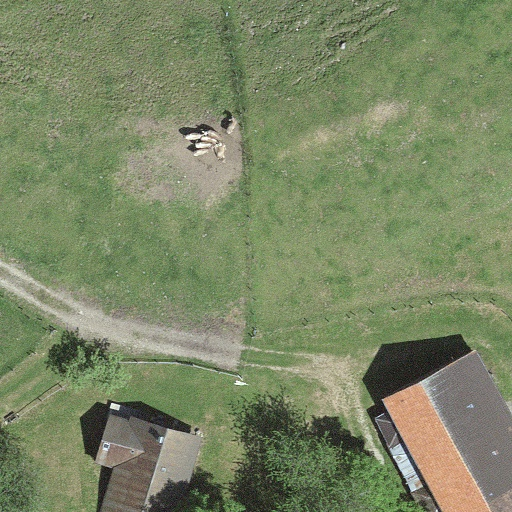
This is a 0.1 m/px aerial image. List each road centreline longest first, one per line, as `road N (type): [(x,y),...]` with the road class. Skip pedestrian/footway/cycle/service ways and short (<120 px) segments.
road 1 (track): [(0,272),(117,337),(329,368),(401,511)]
road 2 (track): [(100,328),(0,406)]
